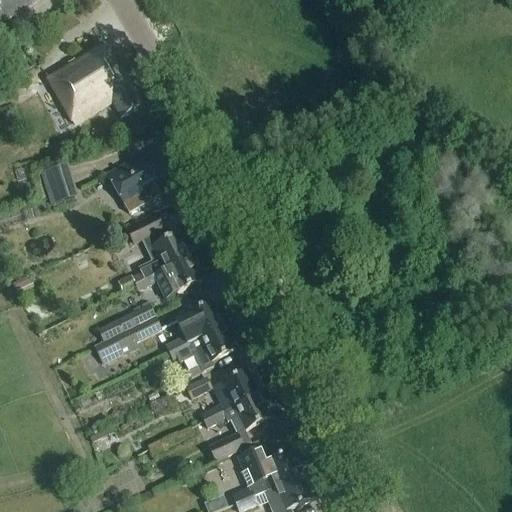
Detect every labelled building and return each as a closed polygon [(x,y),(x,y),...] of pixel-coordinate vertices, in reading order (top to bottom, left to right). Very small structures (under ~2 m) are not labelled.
[(0,0),(0,23),(34,0),(0,0)] [(75,127),(107,109),(106,107),(113,103),(121,119),(141,108),(105,43),(46,74),(75,127)] [(127,210),(183,179),(167,150),(133,170),(130,165),(109,177),(127,210)] [(47,203),(70,196),(62,168),(38,176),(47,203)] [(40,185),(34,188),(39,203),(45,201),(40,185)] [(125,294),(138,287),(137,286),(192,258),(181,236),(169,242),(158,220),(130,234),(136,247),(144,243),(155,265),(146,269),(148,274),(135,281),(134,279),(121,285),(125,294)] [(159,284),(168,301),(204,283),(192,258),(137,286),(138,287),(141,294),(159,284)] [(13,286),(17,297),(34,290),(29,279),(13,286)] [(185,340),(166,349),(169,356),(199,341),(224,329),(230,326),(224,314),(218,317),(212,304),(176,323),(185,340)] [(125,335),(155,320),(148,307),(118,323),(124,334),(125,335)] [(124,334),(95,349),(105,368),(139,351),(137,346),(162,333),(155,320),(125,335),(124,334)] [(199,341),(169,356),(172,362),(177,360),(180,366),(188,362),(187,360),(193,357),(202,375),(215,369),(212,364),(236,352),(230,340),(236,338),(230,326),(224,329),(199,341)] [(217,404),(219,408),(201,418),(204,424),(233,409),(258,396),(247,373),(222,386),(229,399),(217,404)] [(185,391),(191,403),(212,392),(206,380),(185,391)] [(270,420),(258,396),(233,409),(204,424),(207,430),(225,421),(227,425),(231,423),(238,436),(270,420)] [(243,452),(236,437),(208,449),(215,464),(243,452)] [(249,491),(232,498),(235,507),(254,499),(263,495),(264,494),(304,478),(294,454),(269,464),(263,449),(236,460),(248,487),(249,491)] [(304,478),(264,494),(270,511),(292,511),(314,503),(304,478)] [(254,499),(235,507),(237,511),(250,511),(258,509),(254,499)]
